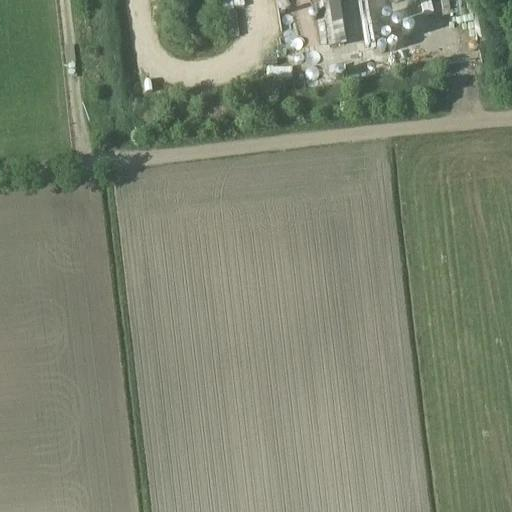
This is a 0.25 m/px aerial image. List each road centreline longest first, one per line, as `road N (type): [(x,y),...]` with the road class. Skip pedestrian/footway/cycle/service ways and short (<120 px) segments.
road 1 (track): [(511,117),(0,175)]
road 2 (track): [(445,0),(477,120)]
